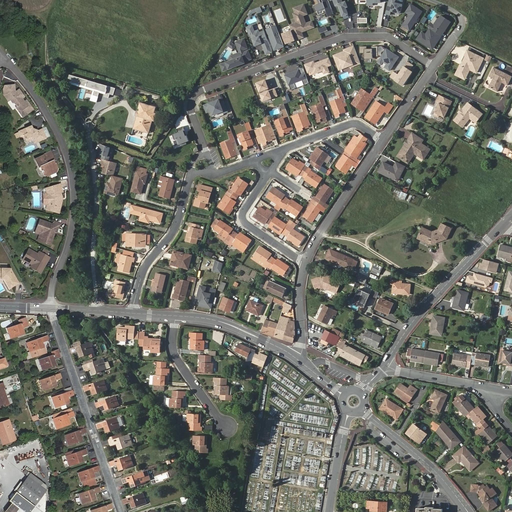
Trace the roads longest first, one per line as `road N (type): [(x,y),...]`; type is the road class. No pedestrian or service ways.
road 1 (residential): [(205,149),(192,114),(195,93),(344,36),(387,36),(434,66)]
road 2 (residential): [(52,309),(75,209),(73,170),(58,122),(5,60)]
road 3 (residential): [(121,511),(52,309)]
road 4 (tertiary): [(507,220),(423,309),(385,365)]
road 5 (track): [(91,139),(98,311)]
road 6 (residential): [(189,175),(174,231),(148,264),(132,313)]
road 7 (tertiary): [(361,410),(431,466),(467,511)]
road 8 (residential): [(305,263),(383,139)]
road 9 (residential): [(271,172),(243,218),(305,263)]
road 10 (tertiary): [(296,358),(226,323),(175,316)]
road 11 (residential): [(224,425),(173,351),(175,316)]
